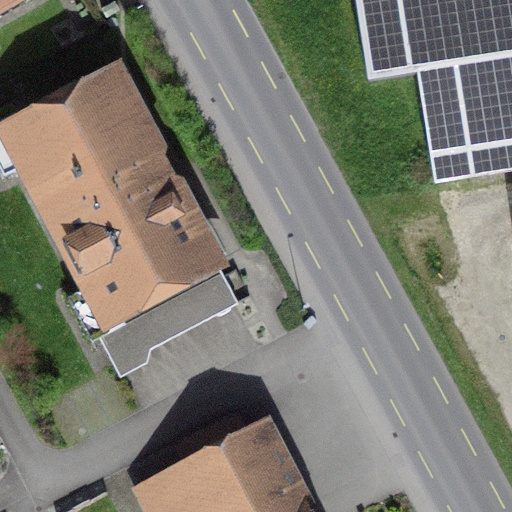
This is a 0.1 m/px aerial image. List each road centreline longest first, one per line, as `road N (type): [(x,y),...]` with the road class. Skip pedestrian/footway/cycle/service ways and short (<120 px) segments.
road 1 (residential): [(0,404),(45,494),(378,319)]
road 2 (primary): [(378,319),(202,0)]
road 3 (primary): [(482,511),(378,319)]
